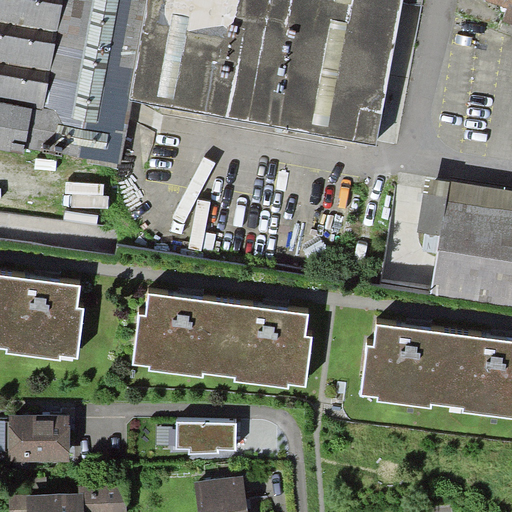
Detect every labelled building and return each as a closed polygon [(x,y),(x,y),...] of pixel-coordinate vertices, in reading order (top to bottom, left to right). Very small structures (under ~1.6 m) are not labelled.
[(0,0),(0,148),(25,153),(25,148),(121,164),(131,101),(374,142),(401,0),(0,0)] [(511,0),(486,0),(507,8),(503,21),(511,24),(511,0)] [(431,294),(511,307),(511,191),(426,177),(417,231),(441,235),(431,294)] [(82,285),(0,275),(0,347),(7,348),(7,354),(62,360),(63,356),(80,358),(87,307),(80,306),(82,285)] [(311,313),(149,293),(147,314),(140,313),(133,364),(149,366),(149,370),(206,377),(206,373),(235,377),(234,381),(291,388),(291,384),(308,386),(314,335),(308,335),(311,313)] [(511,341),(378,325),(375,346),(368,345),(362,396),(378,398),(378,401),(435,409),(435,405),(464,409),(463,412),(511,418),(511,341)] [(70,414),(9,415),(9,421),(9,448),(9,463),(70,463),(70,414)] [(237,423),(177,422),(177,449),(189,450),(189,454),(219,453),(219,450),(236,450),(237,423)] [(247,511),(243,476),(195,482),(198,511),(247,511)] [(78,492),(9,495),(9,511),(126,511),(126,483),(78,485),(78,492)]
